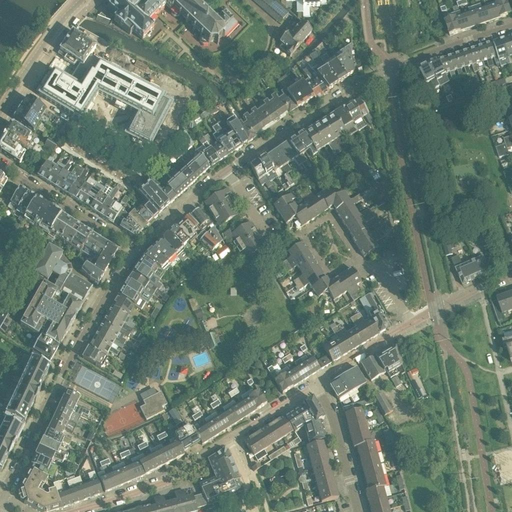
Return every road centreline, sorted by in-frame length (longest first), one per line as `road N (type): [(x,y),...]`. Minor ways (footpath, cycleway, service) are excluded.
road 1 (residential): [(511,25),(403,63),(225,170)]
road 2 (residential): [(130,255),(70,356),(0,511)]
road 3 (residential): [(74,511),(178,476),(229,438)]
road 4 (residential): [(0,164),(130,255)]
road 5 (tertiary): [(0,111),(82,0)]
road 6 (residential): [(358,511),(332,414),(314,385)]
road 7 (residential): [(225,170),(130,255)]
